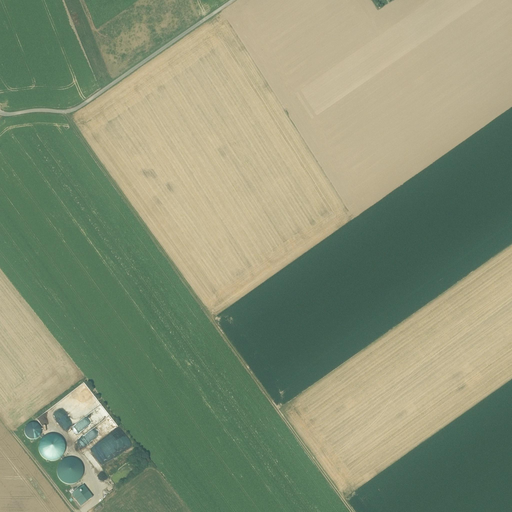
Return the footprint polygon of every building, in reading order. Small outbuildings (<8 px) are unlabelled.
[(87,404),(78,410),(83,417),(89,412),(86,408),(88,406),(87,404)] [(70,412),(69,411),(51,411),(36,418),(39,423),(41,423),(42,425),(45,425),(70,412)] [(72,417),(60,419),(61,427),(73,425),(72,417)] [(29,439),(31,440),(31,441),(34,441),(34,440),(36,439),(39,438),(40,436),(41,433),(41,431),(40,428),(39,426),(37,424),(34,423),(32,423),(29,424),(27,426),(25,428),(25,430),(25,433),(25,435),(27,437),(29,439)] [(43,458),(47,460),(46,461),(50,462),(50,461),(54,461),(58,459),(61,457),(64,454),(65,450),(65,446),(64,442),(62,439),(58,436),(55,435),(51,435),(47,435),(43,437),(41,440),(39,444),(38,448),(39,452),(40,455),(43,458)] [(83,475),(83,471),(83,468),(81,464),(79,461),(75,459),(72,458),(68,458),(64,459),(61,462),(59,464),(57,468),(57,472),(57,475),(59,479),(61,482),(65,484),(68,485),(72,485),(76,483),(79,481),(81,479),(83,475)] [(83,486),(71,495),(81,507),(92,497),(83,486)]
